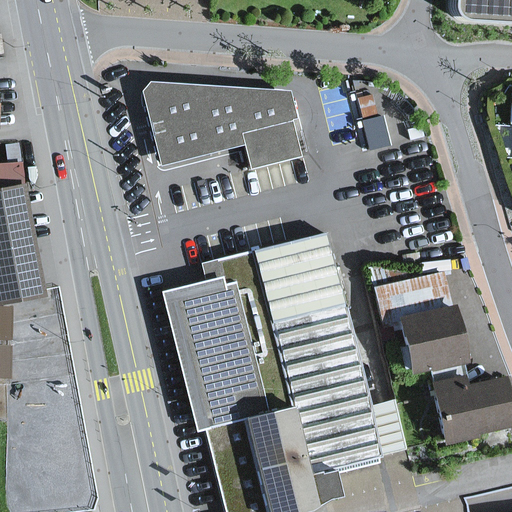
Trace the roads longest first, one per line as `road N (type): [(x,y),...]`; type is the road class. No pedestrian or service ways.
road 1 (primary): [(43,34),(142,511)]
road 2 (residential): [(418,52),(43,34)]
road 3 (residential): [(511,305),(434,53),(418,52)]
